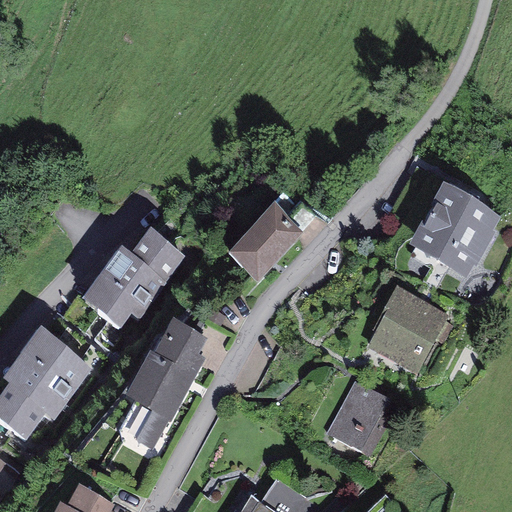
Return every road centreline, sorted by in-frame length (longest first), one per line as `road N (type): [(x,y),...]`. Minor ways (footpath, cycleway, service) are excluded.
road 1 (residential): [(408,151),(274,299),(154,511)]
road 2 (residential): [(146,208),(0,355)]
